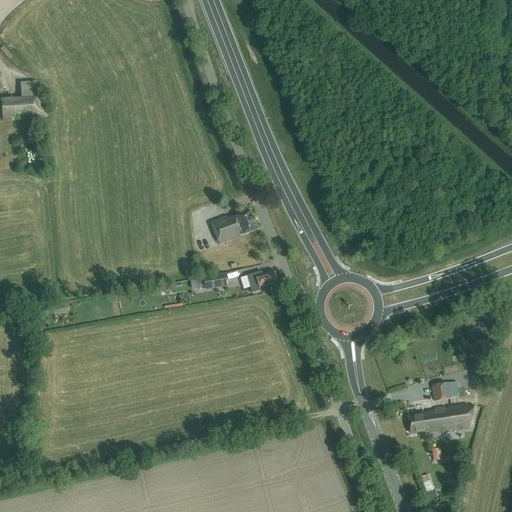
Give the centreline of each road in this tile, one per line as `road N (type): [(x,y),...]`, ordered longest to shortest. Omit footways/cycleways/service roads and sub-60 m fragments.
road 1 (unclassified): [(377,511),(184,0)]
road 2 (track): [(339,410),(0,490)]
road 3 (secondary): [(288,195),(209,0)]
road 4 (secondary): [(404,511),(360,395),(351,336)]
road 5 (motorway): [(511,247),(373,290)]
road 6 (motorway): [(378,313),(511,269)]
